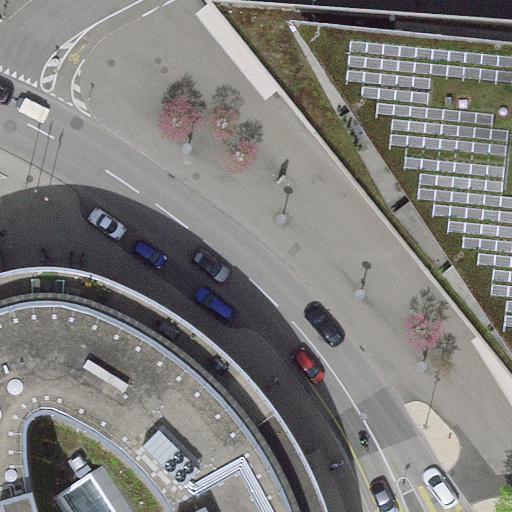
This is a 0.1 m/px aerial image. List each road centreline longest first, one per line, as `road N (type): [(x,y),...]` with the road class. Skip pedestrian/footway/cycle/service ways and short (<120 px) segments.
road 1 (secondary): [(13,116),(100,164),(192,231),(292,321),(367,422),(416,511)]
road 2 (residential): [(96,0),(52,38),(13,116)]
